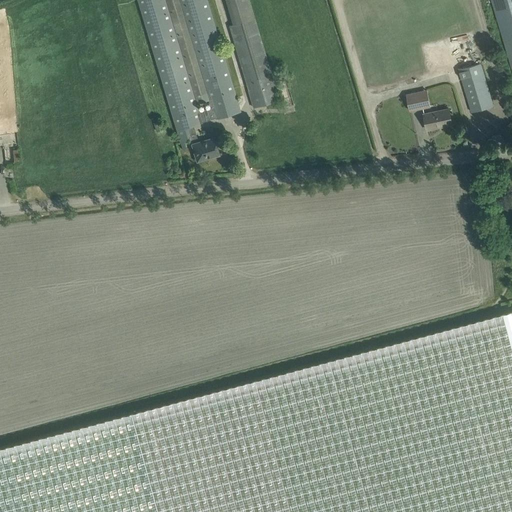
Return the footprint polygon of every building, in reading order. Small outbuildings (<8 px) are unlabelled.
[(138,0),(144,20),(174,117),(182,142),(184,141),(191,139),(197,138),(193,125),(202,123),(202,122),(215,118),(215,119),(240,111),(237,102),(207,0),(138,0)] [(253,107),(279,100),(255,19),(249,0),(224,0),(232,26),(229,26),(251,98),(253,107)] [(357,37),(354,38),(369,95),(414,84),(392,0),(364,0),(370,24),(354,28),(357,37)] [(436,0),(405,0),(416,33),(443,25),(436,0)] [(511,0),(491,0),(511,68),(511,0)] [(481,64),(459,70),(469,102),(472,112),(493,106),(490,96),(484,76),(481,64)] [(410,111),(423,108),(431,106),(427,90),(407,95),(410,111)] [(452,124),(450,114),(449,109),(424,114),(427,129),(441,127),(441,125),(452,123),(452,124)] [(197,161),(219,155),(214,137),(192,144),(197,161)] [(511,351),(511,309),(501,313),(511,351)] [(0,511),(511,511),(511,351),(501,313),(0,446),(0,511)]
